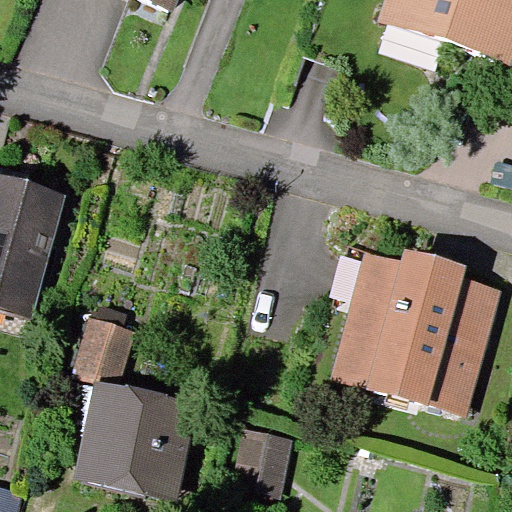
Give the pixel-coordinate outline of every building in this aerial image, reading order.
[(119,0),(163,18),(170,0),(119,0)] [(440,51),(469,61),(499,71),(511,30),(511,0),(394,0),(387,21),(444,40),(440,51)] [(0,305),(26,312),(55,205),(0,189),(0,305)] [(458,419),(472,367),(490,303),(453,293),(455,285),(403,271),(401,279),(364,269),(339,362),(376,372),(369,398),(420,412),(421,409),(458,419)] [(86,327),(71,378),(113,391),(128,339),(86,327)] [(185,416),(96,397),(77,491),(141,504),(145,490),(169,495),(185,416)] [(235,493),(269,500),(279,450),(245,443),(235,493)] [(20,511),(23,501),(0,495),(0,511),(20,511)]
